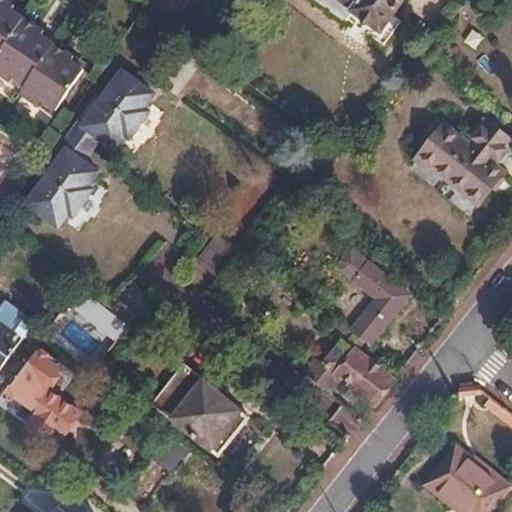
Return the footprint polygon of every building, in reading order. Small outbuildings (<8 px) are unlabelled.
[(7,8),(9,3),(3,0),(0,0),(0,75),(10,82),(14,77),(26,85),(20,94),(41,109),(45,104),(57,111),(84,72),(73,64),(66,59),(69,55),(54,44),(43,37),(36,33),(39,29),(24,18),(13,11),(7,8)] [(359,11),(342,0),(316,0),(350,24),(356,16),(359,11)] [(342,0),(359,11),(356,16),(381,33),(404,0),(342,0)] [(36,33),(43,37),(46,33),(39,29),(36,33)] [(66,59),(73,64),(77,59),(69,55),(66,59)] [(101,102),(83,126),(116,149),(127,134),(133,138),(152,112),(146,108),(156,93),(124,70),(101,102)] [(77,122),(83,126),(101,102),(94,98),(77,122)] [(62,129),(75,139),(83,126),(77,122),(70,117),(62,129)] [(447,132),(420,166),(478,212),(505,178),(497,172),(511,151),(511,143),(487,124),(468,149),(447,132)] [(60,146),(67,151),(75,139),(62,129),(54,142),(60,146)] [(45,168),(51,172),(67,151),(60,146),(45,168)] [(67,151),(51,172),(27,205),(59,228),(69,214),(75,219),(95,192),(89,188),(99,173),(67,151)] [(0,204),(9,192),(3,188),(15,170),(0,160),(0,204)] [(195,178),(178,201),(201,218),(217,195),(195,178)] [(166,219),(150,241),(173,258),(188,235),(166,219)] [(318,367),(309,379),(326,393),(339,378),(354,390),(351,394),(364,404),(367,400),(372,404),(390,382),(356,356),(366,344),(371,348),(410,298),(353,253),(341,268),(342,275),(376,302),(354,329),(358,333),(345,349),(340,345),(324,364),(326,366),(323,370),(318,367)] [(77,289),(65,305),(116,343),(126,328),(77,289)] [(0,320),(0,370),(23,337),(0,320)] [(105,358),(110,350),(99,341),(84,359),(97,368),(105,358)] [(8,389),(23,400),(35,385),(43,391),(56,373),(32,356),(8,389)] [(105,358),(97,368),(92,375),(104,384),(117,368),(105,358)] [(182,368),(152,406),(210,452),(240,414),(182,368)] [(35,385),(23,400),(32,406),(43,391),(35,385)] [(502,422),(511,430),(511,419),(488,401),(483,407),(502,422)] [(348,410),(337,418),(349,436),(360,429),(348,410)] [(454,445),(424,485),(457,511),(486,511),(506,487),(454,445)]
